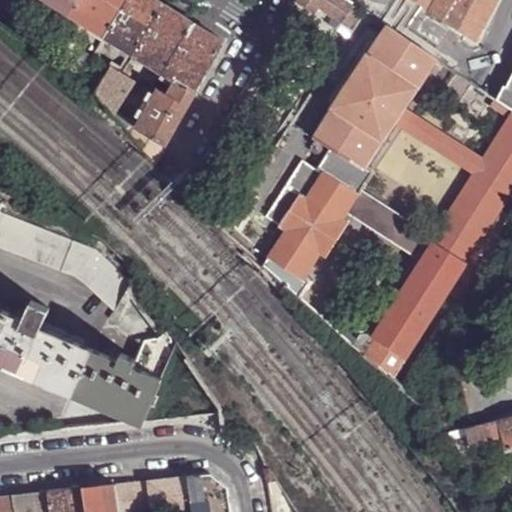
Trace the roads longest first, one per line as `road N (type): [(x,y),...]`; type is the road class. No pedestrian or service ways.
road 1 (residential): [(0,466),(177,447),(230,464)]
road 2 (residential): [(259,22),(188,151)]
